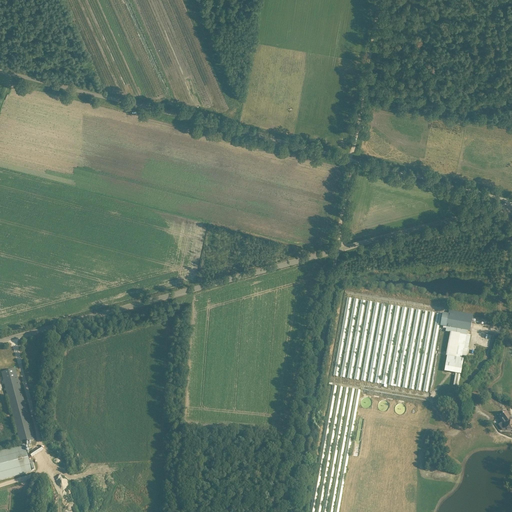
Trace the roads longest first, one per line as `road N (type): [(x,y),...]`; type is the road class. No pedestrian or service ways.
road 1 (tertiary): [(0,341),(509,204)]
road 2 (track): [(292,511),(350,172),(344,155)]
road 3 (unclassified): [(344,155),(0,71)]
road 4 (track): [(0,485),(35,472),(40,453),(13,338)]
road 5 (track): [(344,155),(375,0)]
